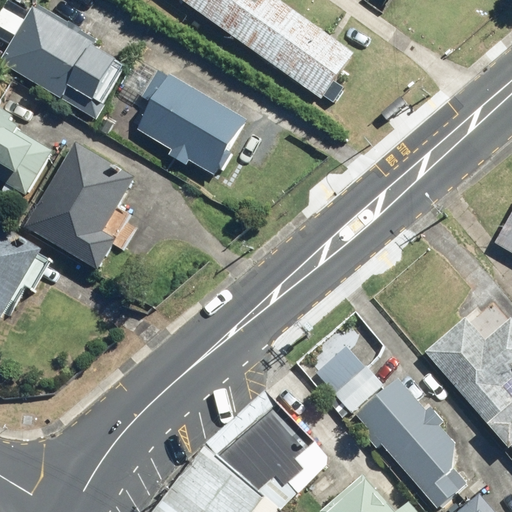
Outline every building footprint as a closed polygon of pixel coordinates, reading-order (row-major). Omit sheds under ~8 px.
[(105,108),(129,67),(13,0),(4,0),(0,7),(0,39),(15,48),(5,65),(70,103),(77,91),(105,108)] [(362,60),(278,0),(180,0),(327,107),(362,60)] [(124,86),(155,105),(139,132),(176,155),(173,159),(191,169),(195,164),(219,178),(250,127),(139,60),(124,86)] [(0,109),(0,182),(8,187),(5,191),(18,200),(22,194),(36,203),(77,133),(46,114),(35,131),(0,109)] [(142,181),(81,146),(31,231),(105,274),(123,244),(109,236),(142,181)] [(511,218),(497,244),(511,252),(511,218)] [(0,326),(6,330),(29,290),(38,294),(56,263),(48,258),(52,252),(0,221),(0,326)] [(471,323),(467,319),(427,354),(511,449),(511,394),(507,389),(511,384),(511,317),(496,300),(471,323)] [(401,382),(391,391),(353,346),(319,375),(357,420),(360,418),(440,511),(473,485),(458,466),(457,447),(463,442),(436,411),(430,416),(401,382)] [(180,511),(224,458),(282,406),(269,393),(210,444),(159,511),(180,511)] [(284,511),(331,467),(331,458),(282,406),(224,458),(222,459),(180,511),(284,511)] [(420,511),(411,502),(401,511),(366,475),(326,511),(420,511)] [(500,511),(485,494),(463,511),(500,511)]
